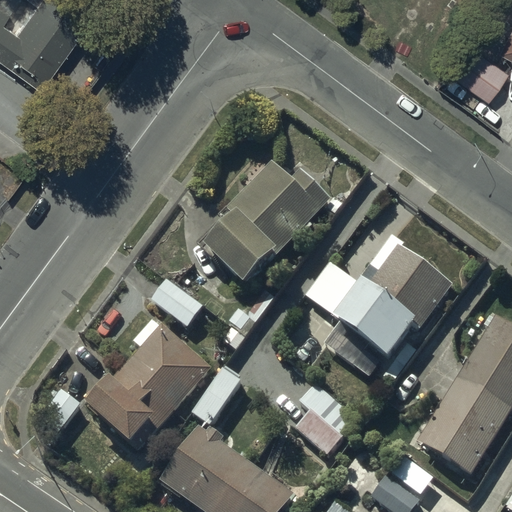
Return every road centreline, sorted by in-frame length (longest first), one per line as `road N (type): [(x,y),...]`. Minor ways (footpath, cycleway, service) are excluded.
road 1 (residential): [(511,210),(236,6)]
road 2 (residential): [(105,186),(236,6)]
road 3 (residential): [(0,328),(105,186)]
road 4 (residential): [(105,186),(0,106)]
